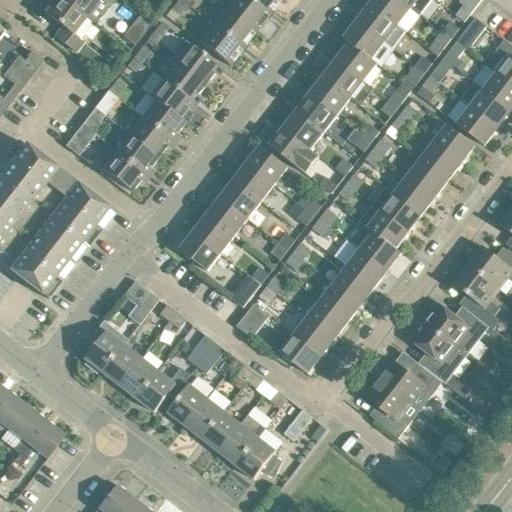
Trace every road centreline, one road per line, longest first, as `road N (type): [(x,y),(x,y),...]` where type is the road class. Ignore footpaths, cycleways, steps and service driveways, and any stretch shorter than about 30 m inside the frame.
road 1 (residential): [(511,160),(332,390),(303,394),(126,256)]
road 2 (residential): [(330,0),(126,256)]
road 3 (residential): [(126,256),(36,373)]
road 4 (residential): [(114,434),(214,511)]
